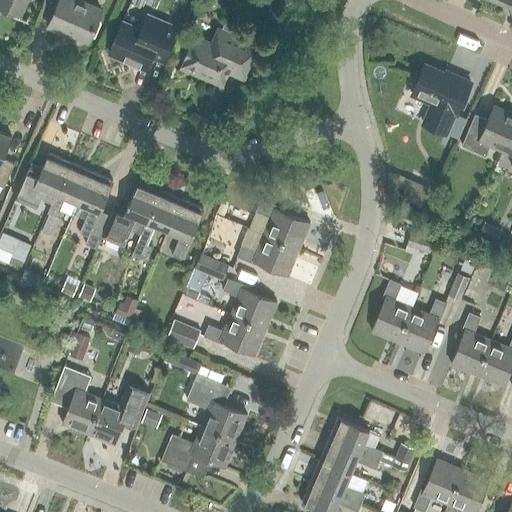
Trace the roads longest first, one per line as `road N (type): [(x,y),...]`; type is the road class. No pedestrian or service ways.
road 1 (residential): [(0,65),(221,160),(357,125)]
road 2 (residential): [(321,356),(369,217),(357,125)]
road 3 (residential): [(321,356),(511,436)]
road 4 (residential): [(240,511),(279,457),(321,356)]
road 5 (residential): [(0,452),(148,511)]
road 6 (residential): [(357,125),(346,78),(357,0)]
